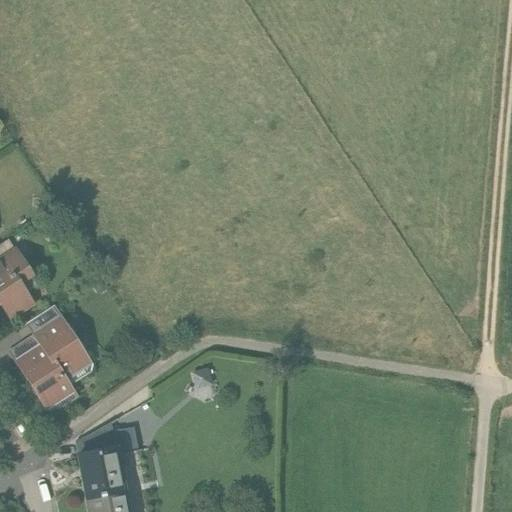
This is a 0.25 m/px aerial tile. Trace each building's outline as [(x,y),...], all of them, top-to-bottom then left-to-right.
[(0,245),(0,263),(16,253),(8,241),(0,245)] [(0,263),(0,306),(9,321),(32,307),(18,285),(31,277),(16,253),(0,263)] [(31,337),(39,348),(62,382),(87,365),(57,320),(31,337)] [(70,394),(62,382),(39,348),(14,365),(45,411),(70,394)] [(210,387),(206,372),(191,376),(195,391),(210,387)] [(109,433),(108,426),(73,445),(75,462),(115,453),(136,451),(132,429),(109,433)] [(75,462),(83,500),(123,492),(115,453),(75,462)] [(127,511),(123,492),(83,500),(85,511),(127,511)]
